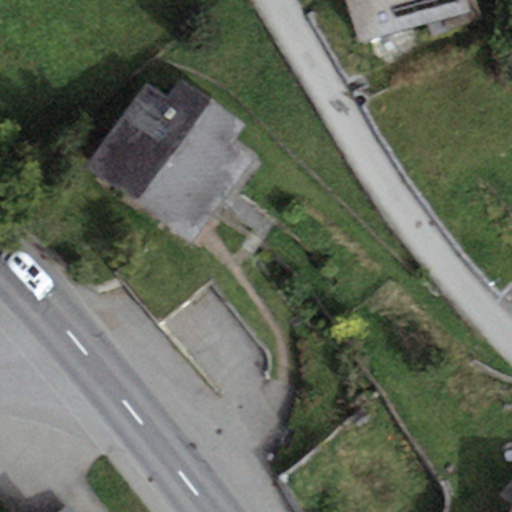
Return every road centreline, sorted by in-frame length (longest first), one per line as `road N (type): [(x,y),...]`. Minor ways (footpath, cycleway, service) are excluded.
road 1 (residential): [(511,340),(427,244),(272,0)]
road 2 (primary): [(210,511),(56,317)]
